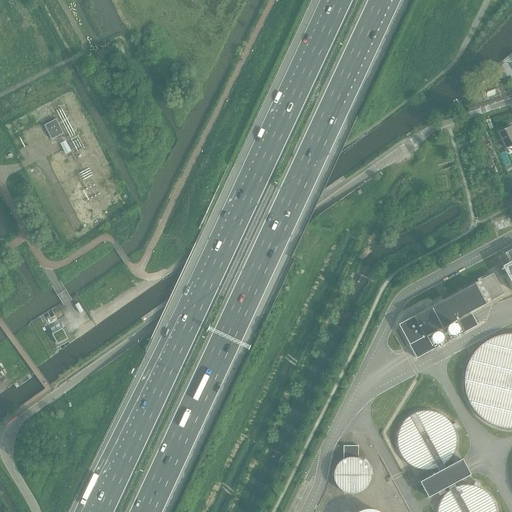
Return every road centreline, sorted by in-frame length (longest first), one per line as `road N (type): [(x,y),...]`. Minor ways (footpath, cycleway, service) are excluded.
road 1 (motorway): [(141,511),(382,0)]
road 2 (motorway): [(339,0),(101,511)]
road 3 (unclassified): [(36,511),(5,455),(5,442),(27,414),(325,204)]
road 4 (track): [(407,147),(407,162),(316,266),(203,511)]
road 5 (unclassified): [(511,102),(446,123),(325,204)]
